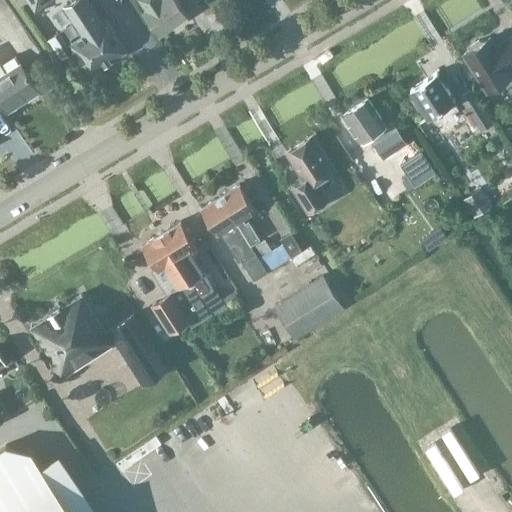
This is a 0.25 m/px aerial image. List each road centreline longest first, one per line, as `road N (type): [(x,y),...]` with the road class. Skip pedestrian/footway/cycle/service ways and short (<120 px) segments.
road 1 (tertiary): [(0,218),(363,0)]
road 2 (unknown): [(254,511),(158,494),(116,501),(46,438),(26,431),(0,436)]
road 3 (unknown): [(92,162),(0,24)]
